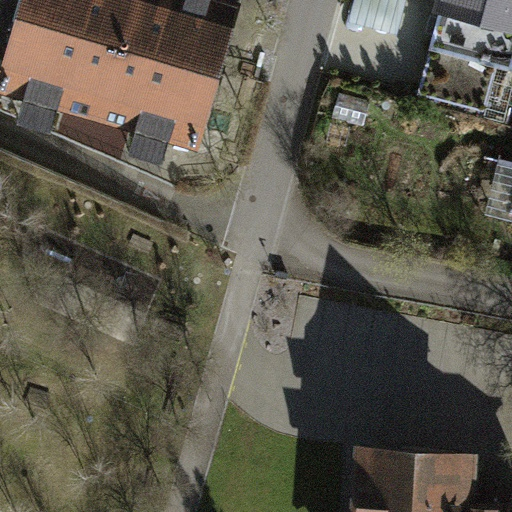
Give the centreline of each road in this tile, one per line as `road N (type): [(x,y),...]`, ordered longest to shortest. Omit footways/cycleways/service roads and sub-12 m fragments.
road 1 (residential): [(256,217),(344,266),(511,295)]
road 2 (residential): [(256,217),(318,0)]
